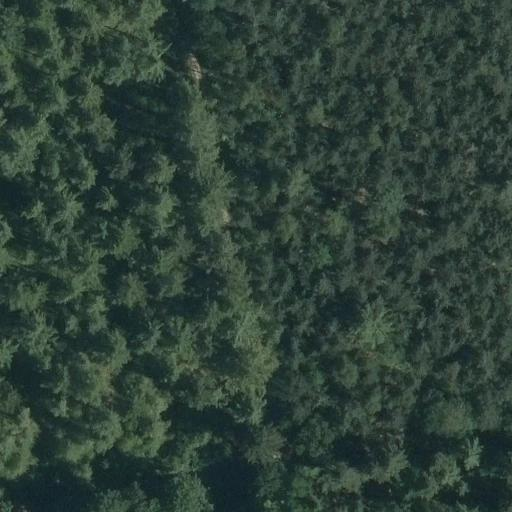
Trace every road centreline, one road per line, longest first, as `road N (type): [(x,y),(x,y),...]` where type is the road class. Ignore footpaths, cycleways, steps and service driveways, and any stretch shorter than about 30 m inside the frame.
road 1 (track): [(175,0),(273,457),(0,511)]
road 2 (track): [(273,457),(511,421)]
